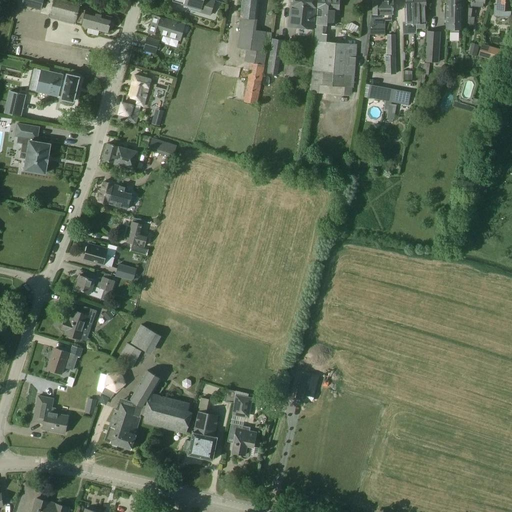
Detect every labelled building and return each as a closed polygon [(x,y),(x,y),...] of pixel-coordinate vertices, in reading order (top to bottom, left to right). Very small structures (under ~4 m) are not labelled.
[(108,32),(112,17),(100,14),(100,12),(79,6),(80,4),(64,0),(53,0),(49,17),(108,32)] [(215,0),(186,0),(185,5),(191,7),(190,10),(210,16),(215,0)] [(242,0),(241,17),(258,19),(259,0),(242,0)] [(291,0),(289,25),(314,28),(316,0),(291,0)] [(318,0),(317,24),(335,25),(336,8),(339,8),(340,0),(318,0)] [(393,13),(393,1),(383,1),(382,0),(373,0),(373,13),(371,13),(371,20),(370,20),(369,35),(385,34),(384,20),(392,20),(392,13),(393,13)] [(414,1),(413,0),(405,0),(407,24),(407,33),(417,33),(417,28),(417,26),(417,22),(415,22),(415,15),(417,14),(417,1),(414,1)] [(413,0),(414,1),(417,1),(417,14),(415,15),(415,22),(417,22),(417,26),(425,26),(425,23),(427,23),(425,0),(413,0)] [(447,0),(447,29),(450,29),(449,32),(459,32),(459,29),(463,29),(463,0),(447,0)] [(511,0),(498,0),(498,6),(494,5),(493,16),(511,17),(511,11),(511,12),(511,0)] [(468,8),(466,23),(474,24),(475,8),(468,8)] [(154,14),(150,28),(149,31),(161,35),(161,33),(181,39),(185,24),(166,18),(154,14)] [(265,41),(266,32),(240,29),(237,48),(247,49),(244,62),(251,63),(265,66),(265,65),(267,51),(264,51),(265,41)] [(427,31),(425,61),(438,62),(440,32),(427,31)] [(396,74),(395,34),(386,34),(387,56),(385,56),(385,74),(396,74)] [(147,37),(143,52),(155,55),(159,40),(147,37)] [(272,39),(266,73),(277,75),(281,53),(282,54),(284,41),(272,39)] [(357,45),(315,42),(311,92),(352,96),(353,88),(354,88),(357,45)] [(477,56),(497,61),(499,51),(479,46),(477,56)] [(257,104),(263,74),(265,66),(251,63),(248,80),(243,102),(257,104)] [(67,76),(45,71),(34,68),(29,89),(62,97),(62,99),(74,101),(79,77),(67,74),(67,76)] [(138,96),(136,105),(135,107),(121,103),(117,119),(136,125),(141,109),(140,109),(141,104),(144,105),(151,79),(135,74),(130,94),(138,96)] [(369,98),(385,101),(386,100),(390,101),(392,89),(371,85),(369,98)] [(408,106),(411,92),(392,89),(390,101),(386,100),(385,101),(384,111),(388,112),(387,118),(389,119),(388,122),(392,122),(393,119),(394,119),(396,105),(391,104),(391,102),(408,106)] [(4,113),(21,117),(26,94),(9,91),(4,113)] [(45,173),(50,144),(37,142),(37,139),(38,139),(40,127),(18,123),(16,136),(18,136),(17,143),(22,144),(21,151),(28,152),(25,169),(45,173)] [(141,135),(139,148),(148,149),(150,137),(141,135)] [(177,145),(151,138),(148,151),(173,158),(177,145)] [(138,151),(119,146),(108,143),(103,160),(133,168),(138,151)] [(127,208),(131,194),(125,192),(126,187),(104,181),(98,200),(127,208)] [(146,237),(141,236),(145,220),(133,217),(127,241),(144,246),(146,237)] [(88,243),(84,259),(103,265),(103,264),(112,267),(114,257),(106,255),(108,248),(88,243)] [(131,246),(130,251),(144,255),(146,250),(131,246)] [(128,266),(122,265),(120,264),(117,276),(134,281),(137,269),(128,266)] [(75,288),(90,293),(89,295),(101,299),(105,289),(111,292),(116,277),(104,273),(103,277),(103,276),(101,281),(80,274),(75,288)] [(84,306),(82,313),(73,310),(69,321),(65,319),(62,328),(66,330),(65,334),(79,339),(85,322),(92,324),(96,310),(84,306)] [(151,355),(161,336),(141,324),(130,343),(151,355)] [(132,370),(142,351),(127,343),(117,362),(132,370)] [(72,345),(70,353),(55,348),(49,368),(48,368),(47,369),(62,374),(64,367),(73,370),(78,356),(80,357),(82,349),(72,345)] [(126,383),(130,378),(126,369),(122,372),(121,371),(110,372),(109,374),(106,385),(103,393),(102,393),(101,394),(111,399),(115,393),(117,394),(126,384),(126,383)] [(181,431),(188,403),(152,393),(161,378),(147,370),(129,400),(148,407),(144,423),(181,431)] [(96,390),(102,393),(103,393),(106,385),(109,374),(110,372),(107,372),(106,374),(101,373),(96,390)] [(302,374),(296,398),(312,402),(318,378),(302,374)] [(233,403),(235,391),(228,390),(225,401),(233,403)] [(235,394),(231,415),(249,418),(253,398),(235,394)] [(65,433),(68,416),(51,412),(54,398),(39,396),(34,421),(44,423),(43,429),(65,433)] [(85,412),(93,413),(94,399),(87,398),(85,412)] [(116,408),(110,426),(105,439),(111,441),(110,442),(111,443),(112,445),(116,447),(116,446),(119,445),(131,449),(136,434),(134,434),(140,416),(116,408)] [(184,449),(189,450),(188,454),(213,459),(218,436),(214,436),(218,415),(197,411),(193,432),(191,441),(186,440),(184,449)] [(249,456),(250,455),(251,446),(254,447),(254,446),(254,445),(255,445),(256,445),(256,444),(256,443),(256,442),(256,441),(255,440),(256,432),(250,431),(250,427),(244,426),(232,423),(228,441),(234,443),(232,451),(241,453),(241,454),(241,455),(241,456),(242,457),(242,458),(243,458),(244,458),(245,459),(246,458),(247,458),(248,458),(248,457),(249,456)] [(67,511),(69,507),(36,498),(32,511),(67,511)]
